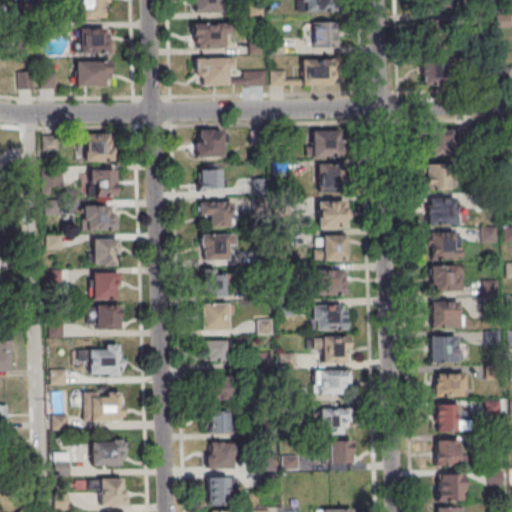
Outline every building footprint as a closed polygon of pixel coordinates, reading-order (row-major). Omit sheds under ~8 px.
[(77,0),(77,18),(107,18),(106,0),(77,0)] [(190,0),(190,12),(219,12),(218,0),(190,0)] [(334,11),(333,0),(300,0),(300,11),(334,11)] [(188,47),(223,47),(223,23),(188,23),(188,47)] [(335,46),(335,23),(310,23),(310,46),(335,46)] [(445,43),(445,24),(425,24),(425,43),(445,43)] [(108,52),(108,27),(79,27),(79,52),(108,52)] [(263,70),(231,71),(231,57),(193,57),(193,85),(263,85),(263,70)] [(334,84),(334,59),(299,59),(299,84),(334,84)] [(423,85),(448,85),(448,59),(423,59),(423,85)] [(74,86),(108,86),(108,61),(74,61),(74,86)] [(269,85),(283,85),(283,71),(269,71),(269,85)] [(424,128),(424,152),(455,152),(455,128),(424,128)] [(195,157),(221,157),(221,130),(195,130),(195,157)] [(307,156),(338,156),(338,131),(307,131),(307,156)] [(110,133),(82,133),(82,161),(110,161),(110,133)] [(425,188),(450,188),(450,163),(425,163),(425,188)] [(343,164),(316,164),(316,189),(343,189),(343,164)] [(41,168),(41,192),(60,192),(60,168),(41,168)] [(196,188),(222,188),(222,168),(196,168),(196,188)] [(113,169),(88,169),(88,195),(113,195),(113,169)] [(425,223),(453,223),(453,198),(425,198),(425,223)] [(343,227),(343,200),(315,200),(315,227),(343,227)] [(205,217),(205,227),(228,227),(228,202),(198,202),(198,217),(205,217)] [(114,205),(81,205),(81,229),(114,229),(114,205)] [(459,232),(429,232),(429,258),(459,258),(459,232)] [(314,234),(314,260),(345,260),(345,234),(314,234)] [(227,246),(232,246),(232,235),(198,235),(198,261),(227,261),(227,246)] [(58,248),(58,236),(46,236),(46,248),(58,248)] [(90,264),(115,264),(115,238),(90,238),(90,264)] [(461,290),(461,265),(430,265),(430,290),(461,290)] [(311,269),(311,293),(345,293),(345,269),(311,269)] [(90,297),(116,297),(116,271),(90,271),(90,297)] [(222,276),(205,276),(205,294),(222,294),(222,276)] [(459,327),(459,302),(429,302),(429,327),(459,327)] [(118,329),(118,305),(93,305),(93,329),(118,329)] [(225,305),(198,305),(198,332),(225,332),(225,305)] [(310,329),(345,329),(345,305),(310,305),(310,329)] [(428,361),(456,361),(456,335),(428,335),(428,361)] [(319,337),(319,362),(347,362),(347,337),(319,337)] [(11,340),(0,339),(0,371),(11,371),(11,340)] [(225,361),(225,341),(201,341),(201,361),(225,361)] [(85,374),(119,374),(119,345),(85,345),(85,374)] [(312,370),(312,393),(347,393),(347,370),(312,370)] [(433,395),(464,395),(464,372),(433,372),(433,395)] [(231,373),(206,373),(206,397),(231,397),(231,373)] [(121,392),(85,392),(85,420),(121,420),(121,392)] [(434,431),(457,431),(457,404),(434,404),(434,431)] [(318,433),(346,433),(346,408),(318,408),(318,433)] [(227,410),(206,410),(206,432),(227,432),(227,410)] [(88,465),(123,465),(123,440),(88,440),(88,465)] [(350,464),(350,440),(327,440),(327,464),(350,464)] [(435,464),(459,464),(459,440),(435,440),(435,464)] [(205,467),(230,467),(230,441),(205,441),(205,467)] [(68,452),(52,452),(52,475),(68,475),(68,452)] [(461,500),(461,473),(434,473),(434,500),(461,500)] [(227,504),(227,477),(206,477),(206,504),(227,504)] [(96,505),(123,505),(123,478),(96,478),(96,505)]
